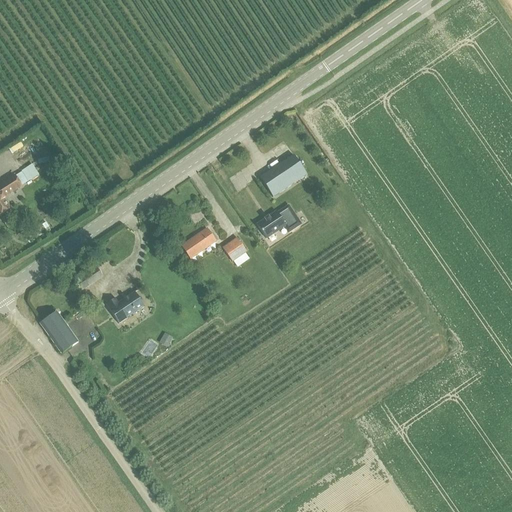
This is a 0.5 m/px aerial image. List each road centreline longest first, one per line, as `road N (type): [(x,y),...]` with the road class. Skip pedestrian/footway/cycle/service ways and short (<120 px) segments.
road 1 (tertiary): [(0,294),(421,0)]
road 2 (unclassified): [(158,511),(0,297)]
